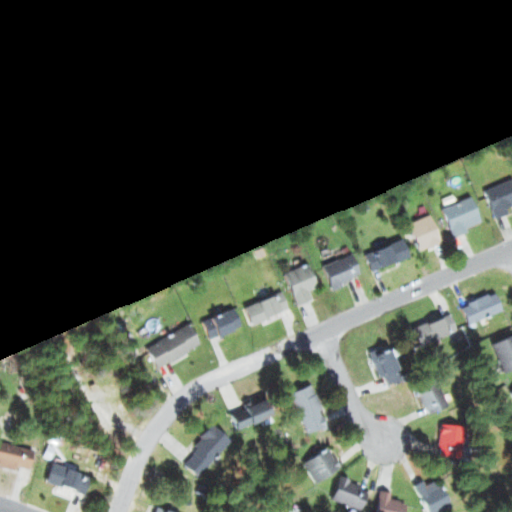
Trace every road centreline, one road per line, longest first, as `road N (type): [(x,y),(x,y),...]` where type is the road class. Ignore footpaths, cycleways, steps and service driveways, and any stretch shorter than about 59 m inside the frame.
road 1 (residential): [(117,511),(156,421),(205,382),(511,249)]
road 2 (residential): [(323,331),(350,405),(384,438)]
